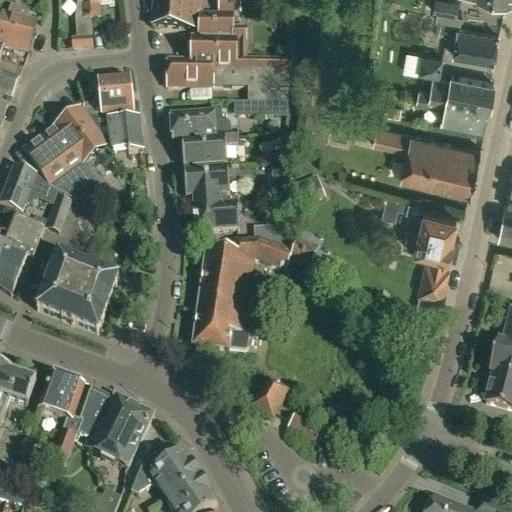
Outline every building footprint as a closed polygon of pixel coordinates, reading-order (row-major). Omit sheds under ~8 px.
[(91,20),(90,8),(89,0),(77,0),(75,21),(76,40),(71,40),(72,52),(92,51),(91,20)] [(200,19),(202,0),(154,0),(152,29),(198,33),(200,19)] [(240,16),(240,13),(250,14),(250,0),(218,0),(218,16),(240,16)] [(455,18),(456,16),(458,3),(442,0),(433,0),(432,12),(436,13),(455,18)] [(100,7),(90,8),(91,20),(101,19),(100,7)] [(455,18),(436,13),(435,21),(458,26),(460,17),(456,16),(455,18)] [(37,23),(3,15),(0,23),(0,45),(29,53),(37,23)] [(198,33),(198,40),(198,42),(236,43),(246,43),(246,29),(233,29),(233,18),(200,19),(198,33)] [(498,37),(457,30),(452,57),(493,64),(498,37)] [(191,40),(191,62),(191,63),(168,63),(167,91),(248,91),(248,104),(288,104),(288,94),(290,94),(290,63),(262,62),(246,62),(246,43),(236,43),(198,42),(198,40),(191,40)] [(0,94),(12,99),(20,79),(0,71),(0,59),(3,49),(0,47),(0,94)] [(442,60),(421,56),(419,73),(438,77),(442,60)] [(445,100),(487,109),(488,109),(493,85),(450,77),(449,83),(432,80),(429,95),(418,92),(416,103),(444,109),(445,100)] [(87,111),(88,119),(88,120),(109,118),(132,115),(128,79),(97,83),(99,93),(101,111),(87,111)] [(315,95),(311,109),(328,114),(332,99),(315,95)] [(445,100),(444,109),(441,123),(482,131),(487,109),(445,100)] [(288,104),(248,104),(235,105),(235,118),(287,118),(288,104)] [(399,119),(401,109),(386,106),(384,116),(399,119)] [(181,144),(238,139),(237,130),(228,130),(228,127),(224,124),(221,124),(220,111),(212,112),(212,115),(169,119),(171,145),(181,144)] [(76,204),(84,198),(82,195),(93,187),(95,190),(99,187),(82,165),(106,147),(86,119),(80,112),(23,154),(50,191),(76,204)] [(129,155),(143,154),(138,121),(137,119),(109,122),(109,118),(88,120),(88,119),(86,119),(106,146),(112,145),(113,154),(128,153),(129,155)] [(399,179),(469,195),(479,150),(411,135),(410,136),(376,128),(372,144),(406,152),(399,179)] [(238,139),(181,144),(183,170),(226,166),(225,149),(238,148),(238,139)] [(270,164),(286,163),(286,154),(269,155),(270,164)] [(271,178),(284,177),(285,166),(286,166),(286,163),(270,164),(271,178)] [(41,181),(35,179),(35,178),(14,169),(0,205),(0,207),(21,215),(25,205),(31,207),(33,201),(50,207),(55,194),(48,190),(41,181)] [(209,197),(225,196),(228,196),(226,170),(183,174),(185,200),(193,199),(194,209),(210,208),(209,197)] [(317,178),(295,186),(287,189),(294,212),(325,200),(317,178)] [(210,208),(194,209),(195,236),(238,232),(237,206),(226,207),(225,196),(209,197),(210,208)] [(398,211),(411,214),(403,245),(413,248),(413,249),(430,253),(427,263),(424,263),(417,295),(442,301),(450,270),(447,269),(450,257),(454,258),(459,240),(451,238),(455,217),(423,209),(424,206),(386,197),(381,218),(395,222),(398,211)] [(61,237),(72,204),(57,199),(46,231),(61,237)] [(511,215),(504,214),(498,240),(511,243),(511,215)] [(5,249),(26,257),(33,260),(44,231),(16,220),(9,238),(5,249)] [(261,241),(282,248),(282,229),(254,230),(254,241),(261,241)] [(1,258),(5,249),(9,238),(0,234),(0,268),(4,259),(1,258)] [(227,351),(240,352),(247,353),(250,336),(243,335),(253,263),(284,274),(292,252),(282,248),(261,241),(254,241),(233,242),(231,257),(205,254),(192,348),(226,353),(227,351)] [(0,289),(11,297),(26,257),(5,249),(1,258),(4,259),(0,268),(0,289)] [(80,283),(86,268),(57,257),(37,312),(61,322),(68,302),(67,301),(75,281),(80,283)] [(68,302),(61,322),(96,336),(116,281),(86,268),(80,283),(75,281),(67,301),(68,302)] [(493,360),(511,365),(511,311),(510,311),(501,344),(497,343),(493,360)] [(511,365),(493,360),(488,375),(493,376),(485,405),(511,412),(511,365)] [(0,364),(0,426),(0,427),(10,400),(27,406),(28,404),(36,382),(37,380),(12,371),(12,369),(0,364)] [(82,422),(80,421),(79,423),(72,420),(85,387),(49,374),(39,408),(65,417),(60,432),(62,433),(50,465),(65,468),(78,435),(77,434),(82,422)] [(287,395),(268,383),(257,402),(252,409),(272,421),(280,407),(287,395)] [(77,434),(78,435),(88,440),(85,446),(99,454),(125,403),(116,398),(114,399),(92,389),(80,421),(82,422),(77,434)] [(125,403),(99,454),(127,469),(153,417),(125,403)] [(287,431),(313,446),(322,432),(296,416),(287,431)] [(166,502),(201,479),(191,464),(190,465),(182,453),(149,475),(143,466),(131,493),(139,496),(155,485),(166,502)] [(43,466),(28,464),(25,496),(38,498),(43,466)] [(208,511),(217,506),(210,494),(211,493),(201,479),(166,502),(172,511),(208,511)] [(114,511),(120,500),(105,493),(96,511),(114,511)] [(25,499),(5,494),(4,503),(23,507),(25,499)] [(466,511),(435,499),(429,511),(466,511)] [(503,511),(478,501),(472,511),(503,511)]
